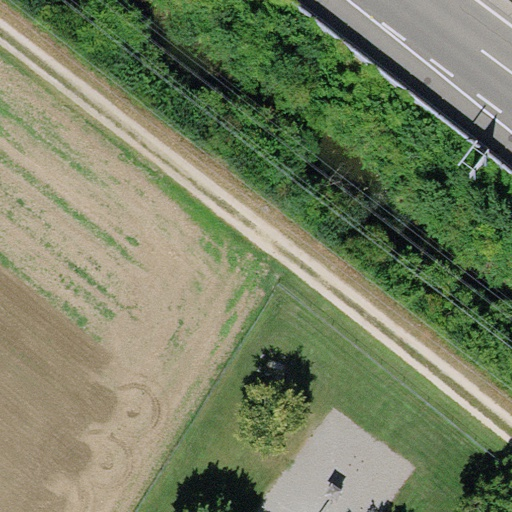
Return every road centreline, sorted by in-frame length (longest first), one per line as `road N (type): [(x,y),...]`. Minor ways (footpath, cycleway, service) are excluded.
road 1 (track): [(0,40),(511,439)]
road 2 (motorway): [(414,0),(511,74)]
